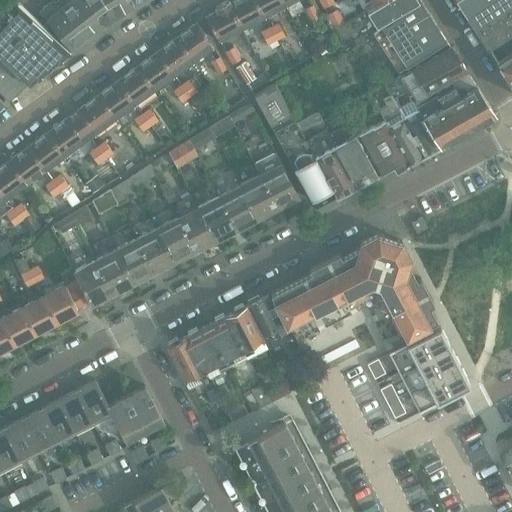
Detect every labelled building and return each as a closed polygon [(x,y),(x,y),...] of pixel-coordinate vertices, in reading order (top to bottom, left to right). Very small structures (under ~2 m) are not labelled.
[(0,55),(28,82),(29,84),(42,74),(48,69),(70,51),(57,39),(20,5),(21,5),(15,0),(11,0),(0,12),(0,55)] [(100,28),(77,0),(59,0),(55,3),(61,8),(86,39),(100,28)] [(114,17),(102,0),(77,0),(100,28),(114,17)] [(130,9),(125,0),(102,0),(114,17),(130,9)] [(145,0),(125,0),(130,9),(145,0)] [(266,18),(255,0),(235,0),(230,3),(244,30),(266,18)] [(286,7),(282,0),(255,0),(266,18),(286,7)] [(334,4),(331,0),(318,0),(324,9),(334,4)] [(375,27),(420,0),(385,0),(376,6),(344,24),(335,29),(344,45),(375,27)] [(402,71),(448,43),(449,43),(421,0),(420,0),(375,27),(402,71)] [(457,0),(464,12),(482,0),(457,0)] [(476,30),(511,7),(511,0),(482,0),(464,12),(476,30)] [(86,39),(61,8),(55,3),(53,1),(38,13),(46,19),(71,51),(86,39)] [(244,30),(230,3),(228,1),(215,8),(218,12),(206,18),(220,43),(244,30)] [(320,18),(313,5),(304,10),(311,22),(320,18)] [(511,7),(476,30),(486,46),(510,31),(511,29),(511,7)] [(344,24),(337,10),(327,15),(335,29),(344,24)] [(285,37),(278,23),(270,27),(278,41),(285,37)] [(175,39),(193,63),(205,54),(210,62),(220,57),(213,47),(196,24),(175,39)] [(278,41),(270,27),(261,32),(268,45),(278,41)] [(193,63),(175,39),(157,53),(174,76),(193,63)] [(241,60),(234,47),(225,52),(232,65),(241,60)] [(450,82),(466,72),(450,47),(401,75),(414,95),(417,100),(450,82)] [(174,76),(157,53),(137,67),(154,91),(174,76)] [(0,92),(9,101),(28,82),(0,55),(0,92)] [(511,56),(499,65),(511,86),(511,56)] [(226,70),(220,57),(210,62),(217,74),(226,70)] [(239,66),(249,81),(257,76),(247,61),(239,66)] [(154,91),(137,67),(117,82),(134,106),(154,91)] [(397,109),(423,156),(440,146),(417,108),(454,88),(460,96),(475,86),(466,72),(450,82),(417,100),(414,95),(409,98),(411,102),(397,109)] [(197,92),(188,80),(181,85),(190,97),(197,92)] [(134,106),(117,82),(98,96),(116,119),(134,106)] [(293,117),(275,84),(254,97),(271,128),(293,117)] [(190,97),(181,85),(173,91),(182,103),(190,97)] [(495,116),(475,86),(460,96),(454,88),(417,108),(440,146),(495,116)] [(116,119),(98,96),(79,110),(97,133),(116,119)] [(423,156),(397,109),(390,97),(384,100),(391,113),(382,118),(384,122),(408,165),(423,156)] [(158,121),(149,108),(141,114),(150,126),(158,121)] [(97,133),(79,110),(68,118),(85,142),(97,133)] [(358,186),(325,126),(318,113),(297,125),(332,191),(335,198),(358,186)] [(150,126),(141,114),(134,120),(143,132),(150,126)] [(215,138),(235,126),(229,115),(210,127),(215,138)] [(376,176),(355,135),(344,116),(325,126),(358,186),(376,176)] [(332,191),(297,125),(293,117),(271,128),(294,170),(293,170),(311,203),(332,191)] [(85,142),(68,118),(48,133),(65,157),(85,142)] [(408,165),(384,122),(373,128),(372,126),(355,135),(376,176),(393,167),(395,172),(408,165)] [(65,157),(48,133),(28,148),(45,171),(65,157)] [(113,154),(104,141),(97,146),(106,159),(113,154)] [(189,154),(183,143),(168,152),(174,163),(189,154)] [(106,159),(97,146),(89,153),(98,165),(106,159)] [(45,171),(28,148),(8,162),(26,186),(45,171)] [(255,165),(260,175),(278,209),(298,198),(280,164),(275,154),(255,165)] [(26,186),(8,162),(0,168),(0,190),(7,200),(26,186)] [(150,179),(144,168),(130,177),(136,188),(150,179)] [(69,186),(60,174),(52,180),(61,192),(69,186)] [(278,209),(260,175),(240,186),(257,219),(278,209)] [(61,192),(52,180),(44,185),(53,197),(61,192)] [(257,219),(240,186),(219,196),(237,230),(257,219)] [(237,230),(219,196),(198,207),(216,241),(237,230)] [(30,215),(21,203),(13,208),(22,221),(30,215)] [(92,217),(86,205),(71,213),(77,225),(92,217)] [(216,241),(198,207),(177,218),(195,252),(216,241)] [(22,221),(13,208),(5,214),(15,226),(22,221)] [(77,225),(71,213),(60,219),(50,227),(56,237),(77,225)] [(195,252),(177,218),(157,228),(175,262),(195,252)] [(429,229),(424,218),(413,223),(418,234),(429,229)] [(175,262),(157,228),(137,239),(154,273),(175,262)] [(287,286),(270,295),(287,327),(299,321),(311,315),(316,312),(349,295),(352,294),(358,291),(365,293),(385,299),(388,304),(404,335),(405,338),(406,338),(437,322),(438,321),(430,307),(435,305),(421,278),(417,280),(409,265),(411,260),(401,241),(399,240),(399,239),(382,233),(382,234),(379,233),(361,243),(359,249),(341,258),(339,254),(309,269),(311,273),(287,286)] [(154,273),(137,239),(116,250),(133,284),(154,273)] [(133,284),(116,250),(96,260),(113,294),(133,284)] [(113,294),(96,260),(74,271),(78,279),(90,303),(92,305),(113,294)] [(45,279),(37,265),(29,269),(36,283),(45,279)] [(36,283),(29,269),(20,274),(27,287),(36,283)] [(90,303),(78,279),(65,286),(77,309),(90,303)] [(77,309),(65,286),(44,297),(57,323),(79,312),(77,309)] [(286,331),(268,296),(266,292),(245,303),(246,307),(265,343),(286,331)] [(57,323),(44,297),(22,308),(36,334),(57,323)] [(265,343),(246,307),(244,308),(243,304),(234,309),(235,312),(225,317),(246,358),(267,347),(265,343)] [(36,334),(22,308),(1,319),(15,345),(36,334)] [(246,358),(225,317),(223,314),(214,319),(216,322),(207,327),(228,368),(246,358)] [(0,352),(15,345),(1,319),(0,319),(0,352)] [(442,324),(389,352),(400,372),(453,344),(442,324)] [(228,368),(207,327),(197,331),(196,328),(187,333),(189,335),(210,377),(228,368)] [(210,377),(189,335),(178,341),(177,338),(168,343),(169,346),(167,347),(188,388),(210,377)] [(453,345),(400,373),(410,392),(463,365),(453,345)] [(377,360),(368,365),(372,372),(380,367),(377,360)] [(464,365),(410,393),(421,413),(474,385),(464,365)] [(380,367),(372,372),(376,379),(384,374),(381,367),(380,367)] [(291,392),(283,377),(278,380),(281,385),(265,393),(270,403),(291,392)] [(113,416),(107,406),(106,402),(95,381),(76,391),(94,425),(111,416),(113,416)] [(390,385),(381,390),(385,397),(394,392),(390,385)] [(270,403),(265,393),(261,386),(251,391),(259,409),(270,403)] [(163,424),(144,387),(126,396),(145,433),(163,424)] [(94,425),(76,391),(58,400),(76,435),(94,425)] [(394,392),(385,397),(389,404),(397,399),(394,392)] [(145,433),(126,396),(107,406),(113,416),(111,416),(125,443),(145,433)] [(397,399),(389,404),(392,411),(401,406),(397,399)] [(76,435),(58,400),(40,410),(58,444),(76,435)] [(247,415),(243,405),(229,413),(233,421),(247,415)] [(401,406),(392,411),(396,418),(405,413),(401,406)] [(58,444),(40,410),(21,419),(39,454),(58,444)] [(243,467),(301,436),(292,418),(233,448),(238,461),(238,466),(241,467),(243,467)] [(39,454),(21,419),(4,428),(22,463),(39,454)] [(22,463),(4,428),(0,430),(0,465),(3,472),(22,463)] [(167,446),(161,435),(150,441),(156,452),(167,446)] [(252,485),(311,456),(301,436),(243,467),(248,479),(248,484),(251,486),(252,485)] [(121,450),(115,439),(104,444),(110,456),(121,450)] [(148,456),(141,445),(131,451),(136,462),(148,456)] [(103,459),(97,448),(86,453),(92,465),(103,459)] [(511,451),(502,456),(511,474),(511,451)] [(261,504),(321,475),(311,456),(252,485),(258,497),(256,502),(260,504),(261,504)] [(85,469),(79,457),(68,463),(74,474),(85,469)] [(67,478),(61,466),(49,472),(55,484),(67,478)] [(289,511),(330,491),(321,475),(261,504),(264,511),(289,511)] [(48,488),(42,476),(31,482),(38,493),(48,488)] [(30,497),(24,485),(13,491),(19,503),(30,497)] [(126,511),(156,511),(170,505),(160,487),(123,506),(126,511)] [(334,511),(339,510),(330,491),(289,511),(334,511)] [(1,511),(12,507),(6,495),(0,497),(0,511),(1,511)] [(46,511),(58,506),(52,495),(41,501),(46,511)]
